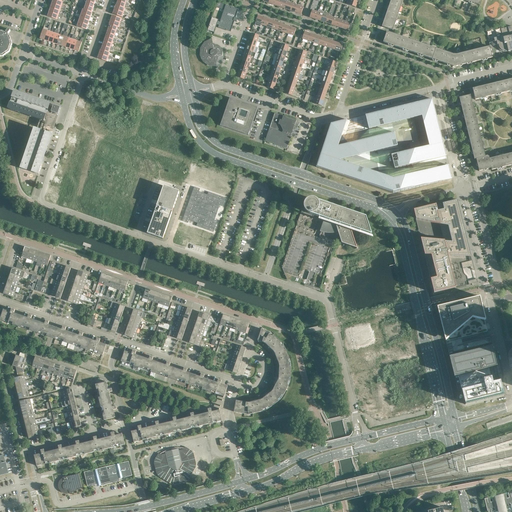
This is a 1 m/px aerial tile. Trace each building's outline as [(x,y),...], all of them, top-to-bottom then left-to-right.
[(53,0),(52,4),(66,8),(66,7),(62,5),(63,2),(62,2),(61,2),(55,0),(53,0)] [(401,6),(390,3),(386,15),(397,18),(401,6)] [(93,8),(82,4),(81,6),(85,7),(84,9),(84,10),(91,12),(92,12),(93,8)] [(116,5),(114,10),(128,14),(128,13),(124,11),(125,8),(124,8),(116,5)] [(303,7),(298,5),(295,13),(301,14),(303,7)] [(207,31),(214,33),(217,25),(219,25),(218,27),(230,32),(234,20),(233,20),(234,18),(235,18),(238,10),(226,6),(220,22),(218,22),(218,20),(212,18),(207,31)] [(60,11),(50,8),(49,12),(63,17),(63,16),(59,13),(60,11)] [(310,17),(315,19),(318,12),(312,10),(310,17)] [(319,10),(318,12),(315,19),(321,21),(323,14),(324,12),(319,10)] [(91,17),(77,12),(76,13),(81,15),(80,18),(89,21),(91,17)] [(122,19),(112,15),(111,20),(125,25),(125,24),(121,21),(122,19)] [(397,18),(386,15),(382,27),(388,29),(393,30),(397,18)] [(255,23),(261,25),(263,17),(258,16),(255,23)] [(88,25),(74,21),(73,22),(78,24),(77,27),(86,30),(88,25)] [(350,23),(345,21),(342,29),(348,30),(350,23)] [(110,24),(110,25),(108,29),(119,32),(120,31),(117,29),(117,27),(110,24)] [(46,30),(43,29),(40,39),(44,40),(49,26),(48,26),(46,30)] [(504,28),(501,29),(502,36),(494,38),(494,41),(489,43),(490,47),(490,46),(489,43),(492,42),(493,46),(497,45),(497,46),(497,47),(498,48),(499,50),(501,51),(502,52),(504,52),(505,52),(506,52),(508,51),(508,49),(511,49),(511,51),(511,50),(511,26),(510,27),(509,27),(508,27),(508,29),(505,30),(504,28)] [(296,29),(290,27),(288,34),(294,36),(296,29)] [(8,30),(6,32),(5,31),(4,32),(3,31),(0,31),(0,56),(3,57),(9,52),(10,52),(12,44),(10,37),(10,36),(9,35),(8,34),(10,31),(10,30),(9,29),(8,29),(8,30)] [(54,33),(52,32),(49,42),(53,43),(58,29),(56,29),(54,33)] [(63,36),(60,35),(57,45),(61,46),(66,32),(65,32),(63,36)] [(310,34),(305,32),(302,39),(308,41),(310,34)] [(387,32),(383,42),(391,45),(391,44),(394,45),(393,46),(398,48),(402,37),(387,32)] [(114,36),(107,33),(105,37),(116,41),(117,40),(114,38),(114,36)] [(259,36),(252,33),(250,39),(257,41),(259,36)] [(71,39),(69,38),(66,48),(70,49),(75,35),(73,35),(71,39)] [(416,42),(402,37),(398,48),(403,49),(403,48),(406,49),(405,50),(413,53),(416,42)] [(80,42),(77,41),(74,50),(79,52),(83,38),(82,38),(80,42)] [(211,41),(211,39),(204,42),(200,48),(200,49),(200,56),(203,62),(209,66),(216,67),(216,65),(216,63),(219,55),(222,56),(222,51),(220,47),(217,44),(216,44),(212,44),(211,41)] [(112,44),(104,41),(102,46),(114,49),(114,48),(111,46),(112,44)] [(431,47),(416,42),(413,53),(420,55),(421,54),(423,55),(423,56),(428,58),(431,47)] [(343,45),(337,43),(335,50),(340,52),(343,45)] [(289,46),(282,44),(280,49),(287,52),(289,46)] [(490,46),(474,50),(477,61),(482,60),(482,59),(484,58),(484,60),(492,58),(490,46)] [(447,52),(431,47),(428,58),(432,59),(433,58),(435,59),(435,60),(443,63),(447,52)] [(101,50),(99,54),(113,59),(113,58),(109,55),(110,53),(109,52),(109,53),(101,50)] [(307,52),(300,50),(298,55),(305,58),(307,52)] [(477,61),(474,50),(459,54),(461,64),(462,65),(470,63),(469,62),(472,61),(472,63),(477,61)] [(453,54),(447,52),(443,63),(447,64),(448,63),(450,64),(449,65),(453,66),(453,67),(453,61),(453,54)] [(461,64),(459,54),(456,54),(453,54),(453,61),(453,67),(456,67),(456,66),(459,66),(459,64),(461,64)] [(337,62),(330,60),(328,66),(335,68),(337,62)] [(246,74),(239,71),(237,77),(244,79),(246,74)] [(510,79),(509,79),(508,80),(508,79),(507,80),(508,80),(503,81),(506,92),(511,90),(511,78),(510,79)] [(506,92),(503,81),(498,82),(497,82),(496,83),(495,82),(495,83),(488,85),(490,96),(495,95),(495,93),(497,93),(498,94),(506,92)] [(276,84),(269,82),(267,87),(274,90),(276,84)] [(490,96),(488,85),(480,87),(480,86),(480,87),(479,87),(478,87),(477,87),(472,89),(475,100),(483,98),(483,96),(485,96),(486,97),(490,96)] [(294,90),(287,88),(285,93),(292,96),(294,90)] [(52,132),(53,132),(58,117),(61,108),(50,104),(14,91),(8,109),(44,122),(46,115),(48,116),(44,129),(45,130),(44,132),(34,128),(22,164),(21,168),(39,174),(40,171),(52,134),(52,132)] [(470,95),(459,98),(462,110),(473,107),(470,95)] [(258,107),(230,98),(220,126),(248,135),(258,107)] [(324,100),(317,98),(315,104),(322,106),(324,100)] [(452,179),(432,99),(364,115),(349,119),(331,124),(316,167),(392,193),(452,179)] [(476,120),(473,107),(462,110),(465,122),(476,120)] [(274,113),(265,141),(287,148),(294,128),(296,122),(296,121),(295,120),(274,113)] [(479,132),(476,120),(465,122),(468,135),(479,132)] [(482,144),(479,132),(468,135),(471,147),(482,144)] [(485,156),(482,144),(471,147),(474,159),(476,159),(485,157),(485,156)] [(507,166),(504,155),(489,159),(491,168),(491,170),(500,168),(499,167),(502,166),(502,167),(507,166)] [(487,156),(485,156),(485,157),(476,159),(479,171),(491,168),(489,159),(489,157),(487,156)] [(163,186),(154,213),(170,218),(179,191),(163,186)] [(196,226),(213,232),(216,223),(214,222),(219,205),(222,206),(225,198),(208,192),(207,194),(199,192),(200,189),(194,187),(182,221),(188,223),(189,220),(197,223),(196,226)] [(295,230),(282,267),(284,273),(287,280),(294,283),(320,291),(319,289),(336,240),(342,243),(356,248),(357,249),(350,228),(370,234),(365,218),(325,204),(325,203),(319,201),(319,203),(318,202),(317,201),(317,200),(316,200),(315,200),(315,199),(314,199),(313,199),(312,199),(311,199),(310,199),(309,200),(308,200),(307,201),(306,202),(306,203),(305,203),(305,204),(305,205),(305,206),(305,207),(305,208),(305,209),(305,210),(306,210),(306,211),(307,212),(308,213),(301,211),(295,230)] [(478,282),(457,200),(435,205),(434,205),(431,205),(432,206),(414,211),(419,233),(434,293),(450,289),(451,290),(454,289),(453,288),(478,282)] [(154,213),(147,234),(163,239),(170,218),(154,213)] [(25,247),(24,248),(21,257),(27,259),(30,249),(25,247)] [(35,250),(30,249),(27,259),(32,260),(35,250)] [(40,252),(35,250),(32,260),(37,262),(40,252)] [(45,254),(40,252),(37,262),(42,264),(45,254)] [(51,256),(45,254),(42,264),(47,266),(51,256)] [(71,268),(61,264),(59,270),(69,273),(71,268)] [(12,268),(10,273),(20,277),(22,271),(12,268)] [(69,273),(59,270),(57,275),(67,278),(69,273)] [(78,270),(77,276),(87,279),(88,274),(78,270)] [(20,277),(10,273),(9,278),(19,282),(20,277)] [(102,273),(101,274),(100,278),(98,283),(104,285),(107,275),(102,273)] [(67,278),(57,275),(56,280),(66,283),(67,278)] [(112,277),(107,275),(104,285),(109,287),(112,277)] [(87,279),(77,276),(75,281),(85,284),(87,279)] [(117,278),(112,277),(109,287),(114,288),(117,278)] [(19,282),(9,278),(7,284),(17,287),(19,282)] [(122,280),(117,278),(114,288),(119,290),(122,280)] [(66,283),(56,280),(54,285),(64,289),(66,283)] [(128,282),(122,280),(119,290),(124,292),(128,282)] [(85,284),(75,281),(73,286),(83,289),(85,284)] [(17,287),(7,284),(5,289),(15,292),(17,287)] [(64,289),(54,285),(52,290),(62,294),(64,289)] [(83,289),(73,286),(71,291),(81,295),(83,289)] [(146,288),(146,290),(143,298),(148,300),(151,290),(146,288)] [(15,292),(5,289),(3,294),(5,294),(13,297),(15,292)] [(62,294),(52,290),(50,296),(60,299),(62,294)] [(157,292),(151,290),(148,300),(153,302),(157,292)] [(81,295),(71,291),(70,296),(80,300),(81,295)] [(162,294),(157,292),(153,302),(158,303),(162,294)] [(167,295),(162,294),(158,303),(163,305),(167,295)] [(172,297),(167,295),(163,305),(169,307),(170,302),(172,297)] [(80,300),(70,296),(68,302),(78,305),(80,300)] [(481,302),(480,296),(472,298),(469,299),(437,307),(458,391),(462,390),(465,403),(465,405),(504,395),(499,376),(495,358),(489,337),(487,329),(483,310),(481,302)] [(125,306),(112,302),(110,307),(113,308),(123,312),(125,306)] [(192,309),(182,306),(180,311),(190,315),(192,309)] [(123,312),(113,308),(111,313),(121,317),(123,312)] [(12,309),(11,312),(3,309),(0,319),(0,320),(17,326),(21,315),(14,313),(15,310),(12,309)] [(132,315),(142,318),(144,319),(146,314),(133,309),(132,315)] [(190,315),(180,311),(179,316),(188,320),(190,315)] [(200,312),(198,317),(208,321),(210,315),(200,312)] [(121,317),(111,313),(110,319),(119,322),(121,317)] [(29,314),(28,318),(21,315),(17,326),(34,332),(38,321),(31,319),(32,316),(29,314)] [(223,314),(223,316),(220,324),(225,326),(228,316),(223,314)] [(142,318),(132,315),(130,320),(140,323),(142,318)] [(188,320),(179,316),(177,321),(187,325),(188,320)] [(233,318),(228,316),(225,326),(230,328),(233,318)] [(208,321),(198,317),(196,322),(206,326),(208,321)] [(239,320),(233,318),(230,328),(235,330),(239,320)] [(119,322),(110,319),(108,324),(118,327),(119,322)] [(46,320),(45,324),(38,321),(34,332),(68,344),(72,333),(65,330),(66,327),(63,326),(62,329),(48,325),(49,321),(46,320)] [(143,324),(140,323),(130,320),(128,325),(138,328),(141,329),(143,324)] [(244,322),(239,320),(235,330),(240,331),(244,322)] [(187,325),(177,321),(175,327),(185,330),(187,325)] [(208,327),(206,326),(196,322),(194,327),(204,331),(207,332),(208,327)] [(249,323),(244,322),(240,331),(246,333),(249,323)] [(118,327),(108,324),(106,329),(116,332),(118,327)] [(138,328),(128,325),(126,330),(136,333),(138,328)] [(185,330),(175,327),(173,332),(183,335),(185,330)] [(204,331),(194,327),(193,333),(203,336),(204,331)] [(267,331),(261,329),(258,340),(263,342),(265,344),(269,347),(277,339),(273,335),(272,336),(266,332),(267,331)] [(136,333),(126,330),(125,335),(135,339),(136,333)] [(80,332),(79,335),(72,333),(68,344),(85,349),(89,339),(82,336),(83,333),(80,332)] [(183,335),(173,332),(172,337),(181,340),(183,335)] [(203,336),(193,333),(191,338),(201,341),(203,336)] [(97,338),(96,341),(89,339),(85,349),(103,355),(104,352),(106,346),(106,345),(99,342),(100,339),(97,338)] [(201,341),(191,338),(189,343),(199,346),(201,341)] [(281,342),(277,339),(269,347),(273,351),(275,353),(277,358),(288,354),(286,349),(284,349),(280,343),(281,342)] [(246,348),(236,344),(234,350),(244,353),(246,348)] [(133,350),(132,353),(125,351),(124,352),(122,358),(121,361),(138,367),(142,357),(135,354),(136,351),(133,350)] [(244,353),(234,350),(233,355),(242,358),(244,353)] [(290,359),(288,354),(277,358),(279,363),(279,366),(279,372),(291,372),(291,367),(290,367),(288,360),(290,359)] [(24,358),(18,356),(16,355),(14,360),(24,364),(26,359),(31,360),(32,357),(25,355),(24,358)] [(242,358),(233,355),(231,360),(241,363),(242,358)] [(150,356),(149,359),(142,357),(138,367),(151,372),(153,373),(155,373),(159,363),(152,360),(153,357),(152,357),(150,356)] [(35,357),(35,358),(32,357),(31,360),(34,361),(32,367),(37,368),(41,358),(35,357)] [(46,360),(41,358),(37,368),(42,370),(46,360)] [(24,364),(14,360),(13,366),(15,367),(17,374),(23,372),(23,369),(24,364)] [(51,362),(46,360),(42,370),(47,372),(51,362)] [(241,363),(231,360),(229,365),(239,369),(241,363)] [(56,364),(51,362),(47,372),(53,374),(56,364)] [(167,362),(166,365),(159,363),(155,373),(190,385),(193,374),(186,372),(187,369),(184,368),(183,371),(169,366),(170,363),(167,362)] [(61,365),(56,364),(53,374),(58,375),(61,365)] [(66,367),(61,365),(58,375),(63,377),(66,367)] [(239,369),(229,365),(227,370),(237,374),(239,369)] [(71,369),(66,367),(63,377),(68,379),(71,369)] [(77,371),(71,369),(68,379),(73,381),(77,371)] [(25,381),(23,372),(17,374),(18,377),(14,378),(15,383),(25,381)] [(291,372),(279,372),(279,377),(278,380),(276,385),(286,390),(289,385),(287,385),(289,378),(291,378),(291,372)] [(201,373),(200,377),(193,374),(190,385),(207,391),(210,380),(203,378),(204,375),(201,373)] [(218,379),(217,382),(210,380),(207,391),(224,397),(228,386),(220,384),(221,380),(218,379)] [(106,382),(105,382),(96,385),(100,402),(111,400),(109,392),(112,392),(112,388),(108,389),(106,382)] [(286,390),(276,385),(273,390),(271,392),(267,395),(274,404),(279,401),(278,400),(282,394),(284,395),(286,390)] [(274,404),(267,395),(263,399),(260,400),(255,401),(258,413),(263,411),(263,410),(269,407),(270,408),(274,404)] [(76,404),(75,399),(64,402),(61,402),(63,408),(66,407),(76,404)] [(113,407),(111,400),(100,402),(104,420),(115,417),(113,410),(117,409),(116,406),(113,407)] [(247,402),(236,400),(234,412),(244,414),(245,413),(252,412),(252,414),(258,413),(255,401),(250,402),(247,402)] [(208,409),(209,412),(201,414),(204,425),(222,421),(219,410),(212,412),(211,408),(208,409)] [(190,413),(191,417),(184,418),(187,429),(204,425),(201,414),(194,416),(194,413),(190,413)] [(173,418),(174,421),(166,423),(169,434),(187,429),(184,418),(177,420),(176,417),(173,418)] [(155,422),(156,425),(149,427),(152,438),(169,434),(166,423),(159,424),(158,421),(155,422)] [(138,426),(139,430),(131,431),(134,442),(152,438),(149,427),(142,429),(141,425),(138,426)] [(111,433),(112,436),(104,438),(107,449),(125,445),(122,434),(115,435),(114,432),(111,433)] [(93,437),(94,440),(87,442),(90,453),(107,449),(104,438),(97,440),(96,436),(93,437)] [(76,441),(77,445),(69,447),(72,457),(90,453),(87,442),(80,444),(79,441),(76,441)] [(58,446),(59,449),(52,451),(55,462),(72,457),(69,447),(62,448),(61,445),(58,446)] [(188,480),(193,471),(194,470),(196,468),(196,464),(194,454),(192,451),(185,447),(184,449),(179,450),(179,449),(172,450),(171,450),(171,451),(165,452),(166,454),(161,455),(158,453),(155,460),(154,463),(157,474),(159,477),(166,481),(171,484),(175,485),(185,482),(188,480)] [(41,450),(42,453),(34,455),(37,466),(55,462),(52,451),(45,453),(44,449),(41,450)] [(132,476),(128,461),(106,467),(110,483),(120,481),(119,479),(132,476)] [(110,483),(106,467),(84,472),(87,486),(100,483),(101,486),(110,483)] [(82,488),(79,473),(78,474),(79,474),(63,478),(63,477),(63,478),(63,479),(61,481),(60,483),(58,483),(59,484),(58,485),(58,487),(59,489),(58,490),(59,490),(62,493),(66,494),(70,493),(70,494),(70,493),(69,491),(82,487),(82,488)] [(511,511),(511,491),(484,498),(487,511),(511,511)]
